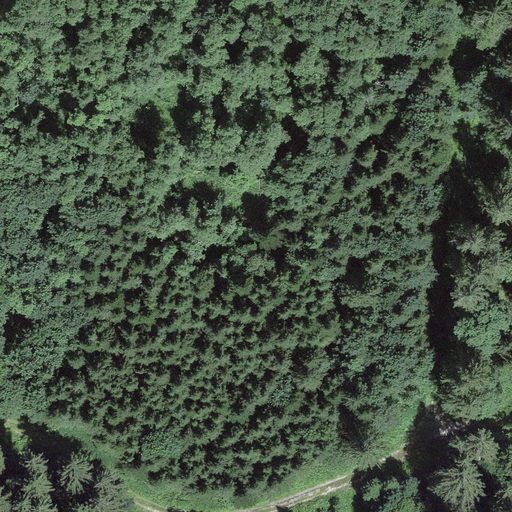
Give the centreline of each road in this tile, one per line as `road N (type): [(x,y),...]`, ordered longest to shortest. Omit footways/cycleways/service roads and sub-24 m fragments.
road 1 (track): [(251,511),(378,473),(471,430),(511,429)]
road 2 (track): [(0,422),(177,511)]
